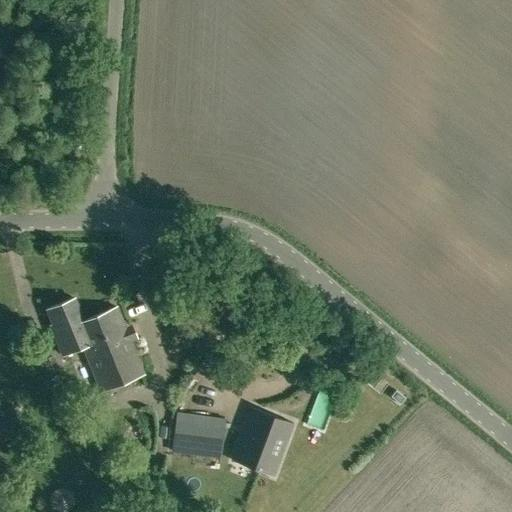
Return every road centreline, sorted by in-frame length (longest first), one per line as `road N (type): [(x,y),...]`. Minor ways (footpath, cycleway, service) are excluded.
road 1 (tertiary): [(511,443),(245,236),(193,224),(101,222)]
road 2 (unclassified): [(101,222),(116,0)]
